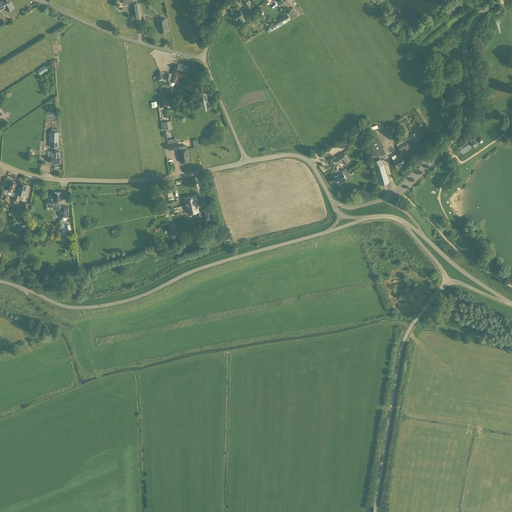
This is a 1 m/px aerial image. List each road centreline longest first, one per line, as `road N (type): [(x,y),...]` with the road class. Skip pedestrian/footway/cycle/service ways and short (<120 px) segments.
road 1 (unclassified): [(0,281),(56,304),(96,307),(328,231)]
road 2 (unclassified): [(246,161),(127,181),(60,180),(0,163)]
road 3 (unclassified): [(375,511),(401,348),(446,280)]
road 4 (unclassified): [(385,199),(470,111),(465,45),(476,18),(496,0)]
road 5 (unclassified): [(37,0),(134,41),(204,57)]
